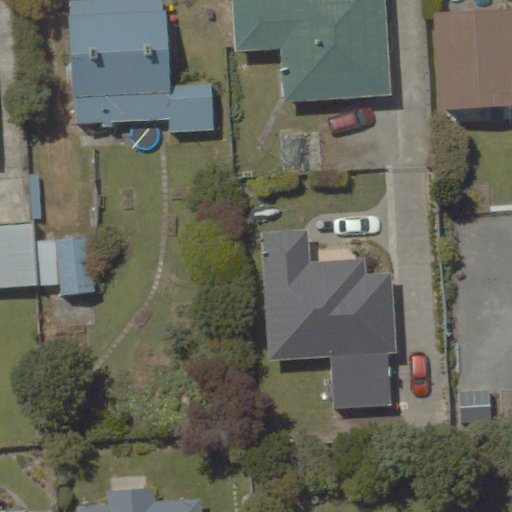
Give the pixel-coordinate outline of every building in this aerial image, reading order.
[(173,0),(67,0),(77,117),(98,115),(99,126),(124,124),(123,115),(166,112),(167,129),(217,125),(213,75),(179,77),(173,0)] [(386,81),(379,0),(230,0),(234,44),(280,40),(283,89),(386,81)] [(511,0),(477,0),(431,3),(437,109),(511,104),(511,0)] [(511,215),(434,219),(439,316),(511,311),(511,215)] [(306,216),(260,218),(267,351),(327,348),(330,404),(390,401),(387,343),(394,343),(391,272),(359,273),(358,257),(308,260),(306,216)] [(0,288),(38,286),(37,282),(58,281),(55,234),(35,235),(34,217),(0,218),(0,288)] [(57,229),(60,287),(108,285),(106,227),(57,229)] [(156,478),(109,479),(110,504),(75,506),(74,511),(199,511),(199,493),(156,495),(156,478)]
